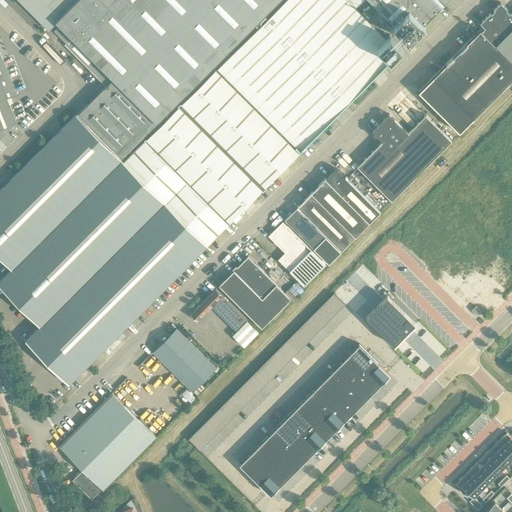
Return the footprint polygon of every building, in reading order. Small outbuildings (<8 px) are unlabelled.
[(278,0),(74,0),(76,1),(65,12),(51,0),(19,0),(49,29),(56,22),(60,26),(56,30),(68,42),(65,45),(105,84),(112,78),(113,79),(77,114),(112,148),(121,158),(278,0)] [(355,8),(361,2),(358,0),(351,0),(349,2),(346,0),(285,0),(218,68),(300,151),(403,47),(390,34),(386,39),(355,8)] [(346,0),(349,2),(351,0),(358,0),(361,2),(362,0),(369,0),(394,24),(393,25),(409,42),(425,25),(424,24),(447,0),(346,0)] [(432,78),(418,92),(459,132),(473,118),(474,118),(511,78),(511,13),(500,2),(480,23),(484,27),(481,30),(480,29),(472,37),(433,77),(432,78)] [(0,129),(16,123),(6,98),(17,94),(0,51),(0,129)] [(229,223),(299,152),(215,69),(145,140),(229,223)] [(121,158),(112,148),(111,149),(76,114),(0,190),(0,256),(12,269),(0,280),(0,285),(40,326),(26,340),(69,383),(207,244),(124,161),(121,158)] [(378,187),(392,201),(452,141),(426,115),(408,132),(389,114),(372,131),(382,141),(357,166),(370,179),(363,187),(370,194),(378,187)] [(145,140),(124,161),(207,244),(229,223),(145,140)] [(341,250),(380,211),(345,176),(336,168),(334,168),(332,170),(329,172),(328,173),(328,174),(327,175),(326,177),(297,206),(341,250)] [(340,251),(326,236),(296,207),(285,219),(313,248),(329,263),(340,251)] [(325,263),(311,249),(283,221),(268,235),(285,252),(278,259),(304,285),(325,263)] [(291,299),(291,298),(248,256),(219,285),(262,328),(291,299)] [(294,300),(301,293),(304,290),(295,282),(285,292),(294,300)] [(246,320),(247,320),(216,288),(190,314),(197,321),(212,307),(236,331),(232,335),(244,346),(258,332),(246,320)] [(334,293),(329,298),(340,309),(345,304),(334,293)] [(387,296),(366,317),(395,346),(416,324),(387,296)] [(329,298),(324,302),(336,313),(340,309),(329,298)] [(324,302),(320,307),(331,318),(336,313),(324,302)] [(320,307),(315,311),(327,322),(331,318),(320,307)] [(315,311),(311,316),(322,327),(327,322),(315,311)] [(311,316),(306,320),(318,332),(322,327),(311,316)] [(306,320),(302,325),(313,336),(318,332),(306,320)] [(302,325),(297,329),(309,341),(313,336),(302,325)] [(205,388),(200,383),(216,368),(176,328),(153,351),(193,391),(197,395),(205,388)] [(297,329),(293,334),(304,345),(309,341),(297,329)] [(293,334),(288,338),(300,350),(304,345),(293,334)] [(288,338),(284,343),(295,354),(300,350),(288,338)] [(359,343),(239,464),(245,469),(262,486),(270,495),(390,374),(382,366),(365,349),(359,343)] [(284,343),(279,348),(291,359),(295,354),(284,343)] [(279,348),(275,352),(286,363),(291,359),(279,348)] [(275,352),(270,357),(281,368),(286,363),(275,352)] [(270,357),(266,361),(277,373),(281,368),(270,357)] [(266,361),(261,366),(272,377),(277,373),(266,361)] [(261,366),(257,370),(268,382),(272,377),(261,366)] [(257,370),(252,375),(263,386),(268,382),(257,370)] [(252,375),(247,379),(259,391),(263,386),(252,375)] [(247,379),(243,384),(254,395),(259,391),(247,379)] [(243,384),(238,388),(250,400),(254,395),(243,384)] [(238,388),(234,393),(245,404),(250,400),(238,388)] [(104,490),(156,437),(112,392),(59,446),(83,469),(72,480),(91,499),(102,488),(104,490)] [(234,393),(229,398),(241,409),(245,404),(234,393)] [(229,398),(225,402),(236,413),(241,409),(229,398)] [(225,402),(220,407),(232,418),(236,413),(225,402)] [(220,407),(216,411),(227,423),(232,418),(220,407)] [(216,411),(211,416),(223,427),(227,423),(216,411)] [(211,416),(207,420),(218,432),(223,427),(211,416)] [(207,420),(202,425),(214,436),(218,432),(207,420)] [(202,425),(198,429),(209,441),(214,436),(202,425)] [(198,429),(193,434),(205,445),(209,441),(198,429)] [(474,496),(511,458),(511,442),(511,441),(511,439),(511,437),(506,432),(455,483),(461,489),(464,487),(469,493),(473,497),(474,496)] [(193,434),(189,438),(200,450),(205,445),(193,434)] [(483,511),(498,511),(501,509),(494,502),(483,511)]
